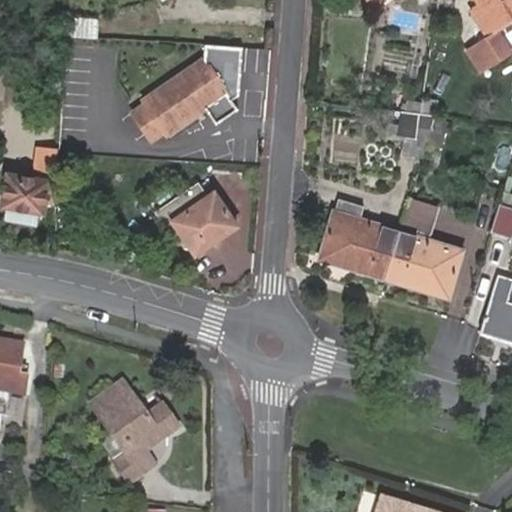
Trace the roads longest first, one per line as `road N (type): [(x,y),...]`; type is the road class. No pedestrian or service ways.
road 1 (residential): [(297,0),(273,313)]
road 2 (tertiary): [(0,269),(243,331)]
road 3 (tertiary): [(297,347),(511,413)]
road 4 (residential): [(270,369),(270,511)]
